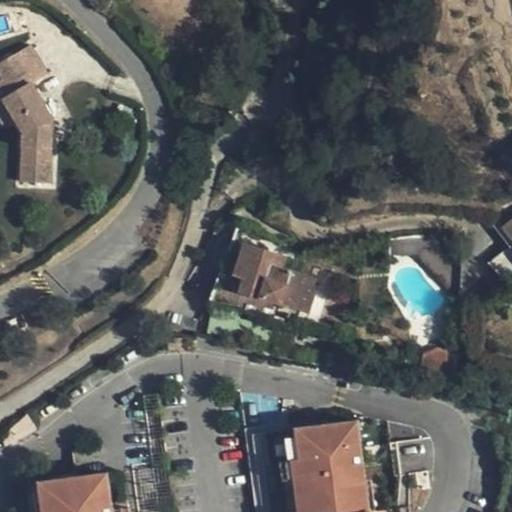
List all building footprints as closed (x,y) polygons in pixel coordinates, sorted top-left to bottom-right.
[(28,45),(3,61),(20,89),(4,99),(16,117),(28,136),(30,179),(56,178),(53,119),(29,84),(45,72),(28,45)] [(20,89),(3,61),(0,62),(0,78),(1,80),(0,79),(0,116),(5,124),(16,117),(4,99),(20,89)] [(511,208),(494,222),(511,244),(511,208)] [(415,251),(420,251),(424,253),(429,257),(453,286),(458,286),(460,260),(461,227),(448,228),(385,238),(389,255),(415,251)] [(247,270),(254,245),(246,243),(239,268),(247,270)] [(291,256),(254,245),(247,270),(236,309),(281,322),(295,271),(287,270),(291,256)] [(350,344),(354,330),(307,315),(303,329),(350,344)] [(185,347),(185,337),(164,337),(165,347),(185,347)] [(367,471),(371,470),(364,417),(297,426),(298,434),(301,457),(290,458),(293,482),(300,481),(318,479),(352,478),(367,471)] [(301,457),(298,434),(287,435),(290,458),(301,457)] [(286,481),(286,483),(293,482),(290,458),(278,459),(281,481),(286,481)] [(376,511),(371,470),(367,471),(352,478),(318,479),(300,481),(293,482),(295,499),(297,511),(376,511)] [(41,477),(42,486),(44,511),(38,511),(128,511),(127,501),(112,503),(109,471),(41,477)] [(293,482),(286,483),(289,500),(295,499),(293,482)] [(38,511),(44,511),(42,486),(30,486),(32,511),(38,511)]
